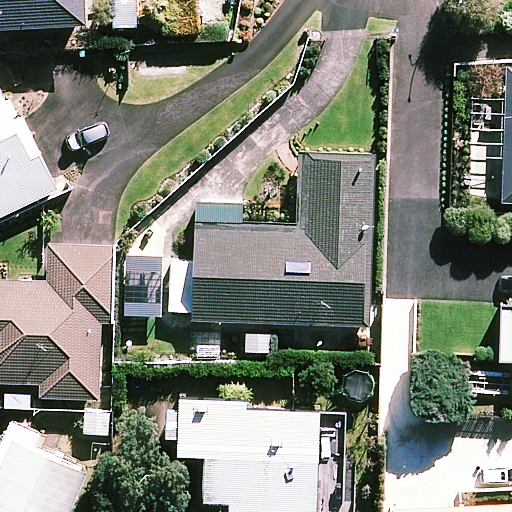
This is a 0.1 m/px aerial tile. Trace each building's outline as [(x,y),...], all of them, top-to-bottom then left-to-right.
[(88,23),(86,0),(0,0),(0,41),(4,42),(4,27),(88,23)] [(198,0),(164,0),(165,35),(199,34),(198,0)] [(0,217),(55,189),(0,81),(0,217)] [(377,159),(303,155),(300,225),(242,222),(243,203),(198,201),(195,263),(176,262),(173,316),(367,327),(377,159)] [(0,382),(42,383),(42,397),(100,397),(101,320),(114,320),(115,245),(48,245),(47,282),(0,281),(0,382)] [(511,308),(503,308),(502,358),(511,358),(511,308)] [(276,326),(246,325),(245,358),(276,358),(276,326)] [(247,399),(182,396),(180,450),(208,451),(206,496),(233,497),(231,511),(317,511),(317,510),(350,511),(351,472),(318,471),(321,408),(247,405),(247,399)] [(3,410),(0,416),(0,511),(69,511),(88,472),(33,448),(42,427),(3,410)]
